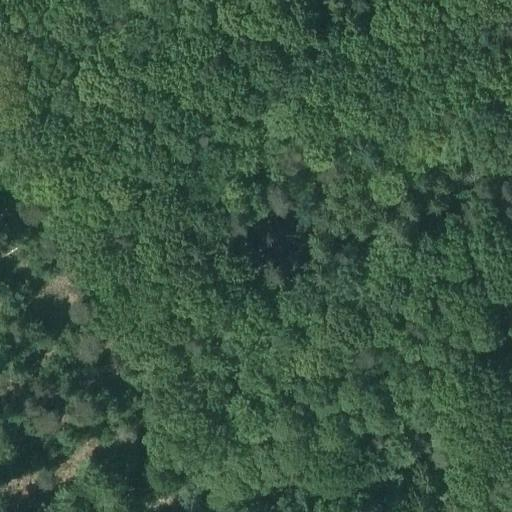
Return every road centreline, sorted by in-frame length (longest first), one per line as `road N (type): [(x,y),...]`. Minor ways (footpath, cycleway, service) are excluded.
road 1 (track): [(0,38),(205,418)]
road 2 (track): [(205,418),(511,266)]
